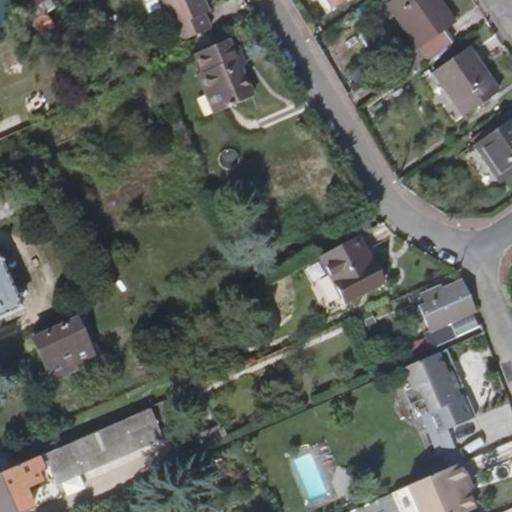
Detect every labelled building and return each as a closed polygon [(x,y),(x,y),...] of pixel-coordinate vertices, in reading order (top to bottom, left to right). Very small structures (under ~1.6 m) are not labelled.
[(8,0),(16,17),(27,11),(28,11),(41,4),(48,0),(8,0)] [(209,14),(202,0),(159,0),(179,44),(211,30),(205,16),(209,14)] [(446,28),(454,21),(439,0),(392,0),(390,2),(420,44),(397,60),(406,75),(455,41),(446,28)] [(41,4),(28,11),(27,11),(39,37),(53,30),(41,4)] [(255,99),(239,61),(242,60),(237,48),(234,50),(230,40),(193,56),(202,77),(211,97),(207,98),(215,116),(255,99)] [(501,90),(470,46),(434,71),(465,115),(501,90)] [(372,59),(352,73),(359,81),(378,68),(372,59)] [(211,97),(202,77),(199,79),(207,98),(211,97)] [(511,173),(511,117),(475,143),(501,181),(511,173)] [(57,194),(47,177),(12,196),(0,194),(0,227),(14,229),(19,214),(57,194)] [(384,283),(363,244),(324,262),(346,303),(384,283)] [(0,319),(21,310),(0,264),(0,319)] [(477,311),(464,282),(411,304),(423,332),(417,334),(424,350),(447,340),(441,326),(477,311)] [(104,357),(95,339),(92,340),(89,334),(86,336),(78,319),(34,339),(53,380),(104,357)] [(464,421),(457,403),(453,395),(445,377),(442,378),(438,371),(448,366),(443,353),(390,376),(399,397),(406,394),(415,397),(417,402),(424,418),(414,422),(430,457),(445,451),(437,433),(464,421)] [(459,392),(448,366),(438,371),(442,378),(445,377),(453,395),(459,392)] [(417,402),(415,397),(406,394),(399,397),(404,408),(417,402)] [(463,400),(457,403),(464,421),(471,418),(463,400)] [(67,472),(57,449),(22,464),(33,487),(67,472)] [(15,511),(9,498),(23,492),(19,482),(25,479),(19,465),(0,473),(0,511),(15,511)] [(476,511),(470,497),(465,486),(471,484),(464,467),(395,496),(402,511),(476,511)] [(475,494),(471,484),(465,486),(470,497),(475,494)]
